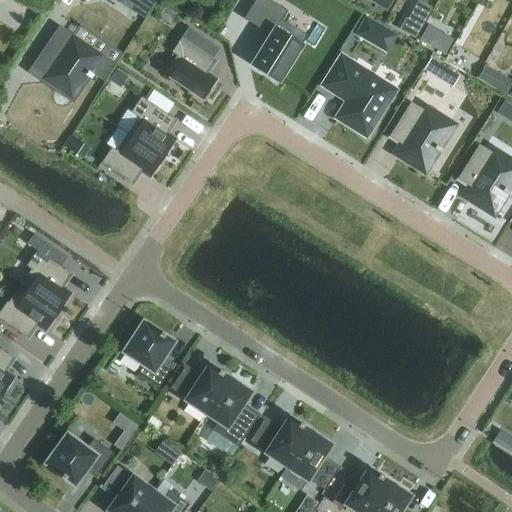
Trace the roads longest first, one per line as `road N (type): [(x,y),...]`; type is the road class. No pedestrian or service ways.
road 1 (residential): [(511,283),(243,114),(130,276)]
road 2 (residential): [(130,276),(419,459),(442,455),(511,348)]
road 3 (residential): [(0,466),(130,276)]
